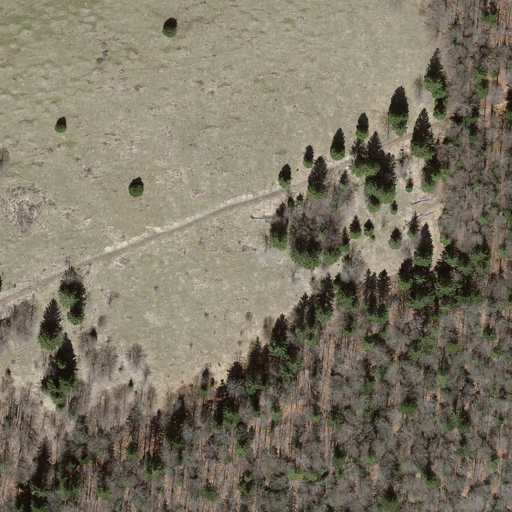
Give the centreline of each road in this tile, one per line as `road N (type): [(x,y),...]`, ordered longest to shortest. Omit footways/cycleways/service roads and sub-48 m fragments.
road 1 (track): [(511,269),(369,328),(106,463),(64,476),(8,511)]
road 2 (track): [(511,92),(0,301)]
